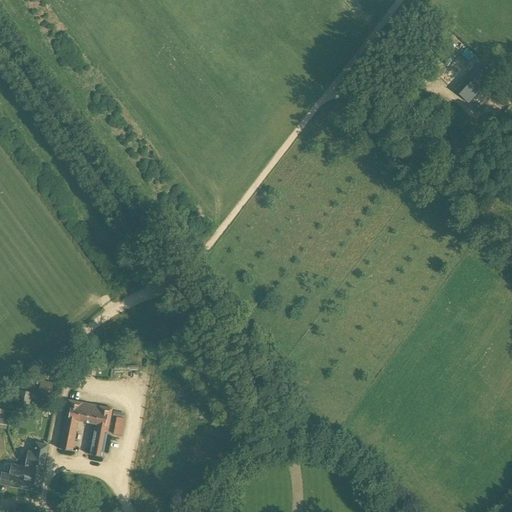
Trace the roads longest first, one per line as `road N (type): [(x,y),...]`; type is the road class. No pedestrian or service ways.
road 1 (track): [(48,467),(77,340),(190,268),(396,0)]
road 2 (track): [(511,216),(342,92)]
